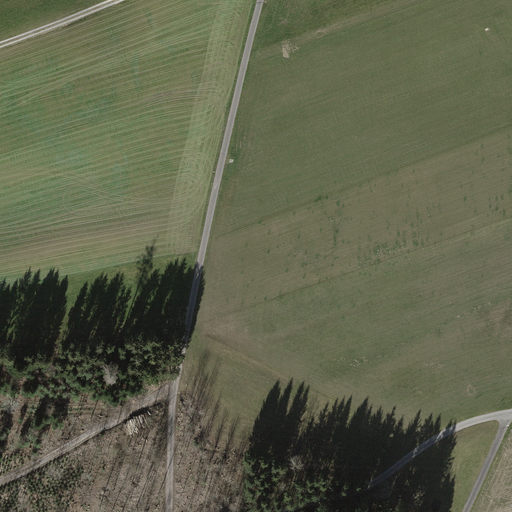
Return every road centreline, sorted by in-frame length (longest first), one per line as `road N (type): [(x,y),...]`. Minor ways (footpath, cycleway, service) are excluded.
road 1 (track): [(261,0),(173,392),(169,511)]
road 2 (track): [(511,411),(454,427),(359,488),(280,511)]
road 3 (track): [(0,44),(116,0)]
